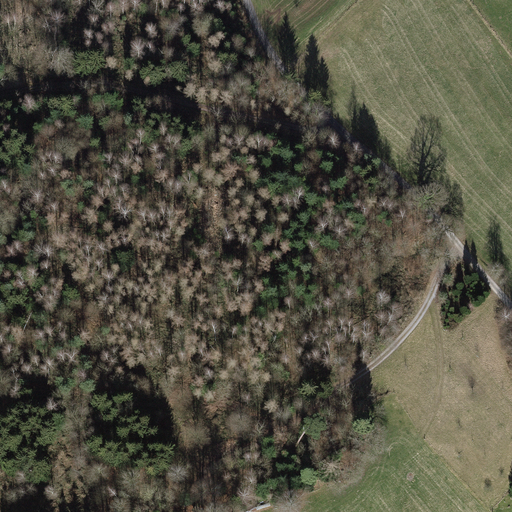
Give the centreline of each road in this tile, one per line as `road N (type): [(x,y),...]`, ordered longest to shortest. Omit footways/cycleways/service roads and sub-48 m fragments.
road 1 (track): [(511,308),(401,182),(281,68),(251,0)]
road 2 (track): [(459,250),(398,342),(363,372),(268,439),(178,483)]
road 3 (track): [(0,93),(76,83),(317,131),(335,126)]
